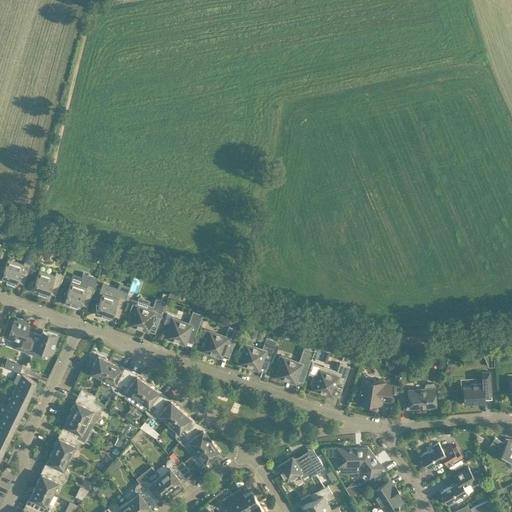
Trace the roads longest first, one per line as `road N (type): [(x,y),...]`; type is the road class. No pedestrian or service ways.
road 1 (residential): [(137,344),(371,424)]
road 2 (track): [(32,225),(101,0)]
road 3 (residential): [(5,511),(23,473),(23,446),(80,325)]
road 4 (residential): [(137,344),(247,449)]
road 5 (residential): [(371,424),(511,420)]
road 6 (residential): [(247,449),(371,424)]
